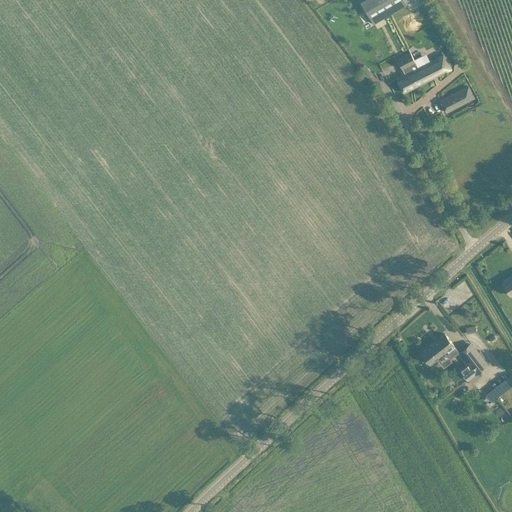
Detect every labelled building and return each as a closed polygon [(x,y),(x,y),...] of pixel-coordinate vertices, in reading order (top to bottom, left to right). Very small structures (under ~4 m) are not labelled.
[(402,6),(406,3),(404,0),(364,0),(361,2),(373,23),(373,22),(372,21),(401,4),(402,6)] [(398,77),(396,78),(399,82),(399,84),(404,92),(450,68),(443,54),(426,63),(425,63),(421,56),(414,60),(410,53),(406,55),(409,62),(410,63),(402,67),(405,73),(398,77)] [(440,100),(446,111),(474,97),(468,86),(440,100)] [(511,293),(511,275),(502,281),(510,295),(511,293)] [(459,351),(445,334),(428,347),(421,352),(430,364),(437,358),(436,357),(440,354),(442,354),(444,352),(450,359),(458,353),(457,352),(459,351)] [(465,362),(458,368),(467,380),(468,380),(471,383),(480,376),(477,372),(488,364),(471,342),(459,351),(457,352),(458,353),(465,362)] [(491,402),(511,384),(511,377),(509,374),(485,394),(491,402)]
